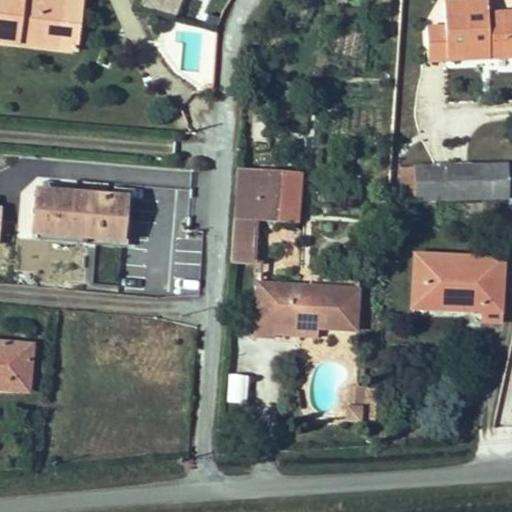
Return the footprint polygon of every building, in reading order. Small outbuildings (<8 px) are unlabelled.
[(0,0),(0,41),(18,44),(19,34),(59,39),(58,49),(74,51),(80,0),(0,0)] [(139,0),(138,6),(174,17),(179,0),(139,0)] [(488,15),(487,2),(444,3),(445,27),(426,27),(428,61),(448,60),(447,51),(469,50),(469,44),(488,43),(488,58),(511,57),(511,13),(503,14),(503,24),(488,25),(488,15)] [(503,24),(503,14),(488,15),(488,25),(503,24)] [(19,34),(18,44),(58,49),(59,39),(19,34)] [(448,60),(488,58),(488,43),(469,44),(469,50),(447,51),(448,60)] [(415,166),(416,201),(508,199),(508,164),(415,166)] [(257,221),(279,222),(282,172),(237,169),(234,219),(257,221)] [(300,173),(282,172),(279,222),(296,224),(300,173)] [(33,233),(96,238),(97,226),(123,228),(125,198),(36,191),(33,233)] [(254,265),(257,221),(234,219),(230,263),(254,265)] [(96,238),(95,243),(121,245),(123,228),(97,226),(96,238)] [(500,323),(503,259),(415,254),(413,282),(424,283),(422,308),(459,310),(460,304),(466,304),(466,311),(482,312),(482,322),(500,323)] [(424,283),(413,282),(412,308),(422,308),(424,283)] [(258,284),(254,337),(273,338),(273,336),(274,326),(317,328),(355,331),(357,291),(258,284)] [(274,326),(273,336),(317,338),(317,328),(274,326)] [(0,382),(28,385),(31,346),(0,343),(0,382)] [(246,404),(247,374),(225,373),(224,403),(246,404)] [(0,389),(27,392),(28,385),(0,382),(0,389)] [(346,407),(346,421),(359,422),(360,408),(346,407)]
